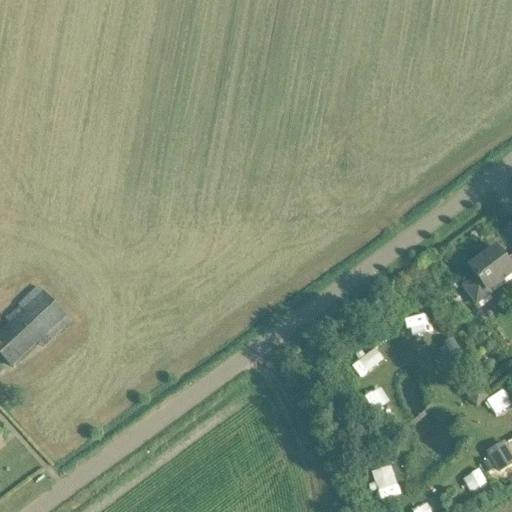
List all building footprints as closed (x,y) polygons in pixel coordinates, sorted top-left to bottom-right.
[(511,257),(506,262),(497,249),(470,269),(477,277),(463,288),(477,307),(493,295),(490,291),(511,275),(511,257)] [(71,323),(57,308),(38,288),(19,306),(25,312),(0,334),(0,354),(12,367),(46,335),(52,341),(71,323)] [(356,366),(365,378),(385,360),(376,349),(356,366)] [(486,404),(495,419),(511,409),(503,394),(486,404)] [(486,452),(498,473),(498,474),(511,465),(511,454),(505,441),(501,444),(492,448),(486,452)] [(480,470),(464,481),(475,498),(491,488),(480,470)] [(380,497),(398,495),(396,475),(378,477),(380,497)] [(426,511),(447,511),(439,497),(423,505),(426,511)]
